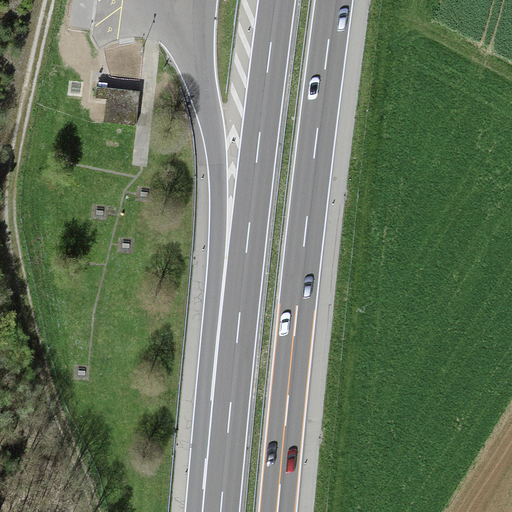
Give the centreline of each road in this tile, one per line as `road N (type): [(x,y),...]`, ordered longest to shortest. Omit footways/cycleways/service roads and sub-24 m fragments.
road 1 (track): [(47,0),(9,213),(38,357),(98,511)]
road 2 (motorway): [(277,511),(334,0)]
road 3 (motorway): [(276,0),(220,511)]
